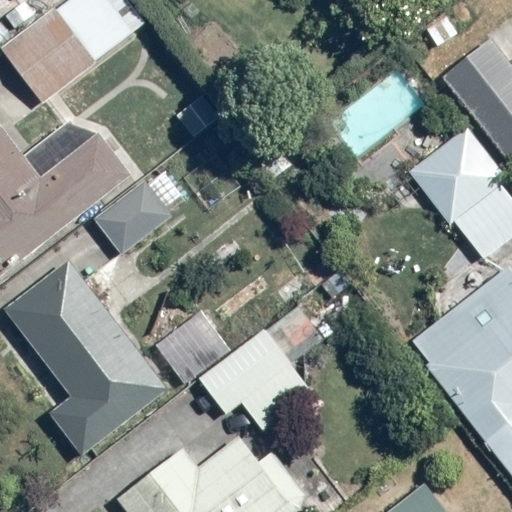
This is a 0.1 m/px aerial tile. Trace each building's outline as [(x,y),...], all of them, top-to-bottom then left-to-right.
[(135,33),(108,0),(65,0),(0,54),(44,107),(135,33)] [(511,155),(511,69),(487,38),(438,76),(505,161),(511,155)] [(44,177),(0,124),(0,283),(134,179),(102,135),(44,177)] [(449,229),(452,226),(481,259),(511,231),(511,199),(500,185),(507,179),(460,125),(406,172),(402,175),(449,229)] [(186,199),(161,167),(95,220),(120,251),(186,199)] [(171,393),(69,262),(9,311),(73,401),(52,416),(84,457),(171,393)] [(511,271),(413,345),(511,466),(511,271)] [(325,337),(298,302),(195,380),(222,415),(239,402),(261,431),(309,394),(287,366),(325,337)] [(122,501),(129,511),(300,511),(302,511),(309,498),(276,455),(262,465),(243,440),(202,473),(187,451),(122,501)] [(450,511),(431,484),(393,511),(450,511)]
